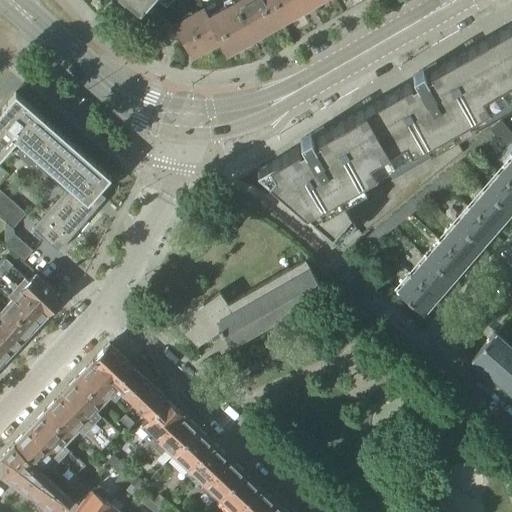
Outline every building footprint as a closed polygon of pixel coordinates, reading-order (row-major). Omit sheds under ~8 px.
[(126,0),(139,10),(138,11),(140,12),(141,11),(150,0),(126,0)] [(267,0),(236,0),(233,2),(253,37),(280,22),(267,0)] [(267,0),(280,22),(306,7),(302,0),(267,0)] [(207,17),(220,40),(227,52),(253,37),(233,2),(215,12),(207,17)] [(207,17),(202,9),(172,26),(151,7),(144,15),(171,38),(179,33),(192,56),(220,40),(207,17)] [(409,83),(389,95),(326,131),(326,130),(325,131),(323,127),(299,140),(302,146),(298,149),(297,147),(296,147),(296,148),(256,171),(288,198),(289,199),(344,247),(463,152),(457,143),(511,112),(511,24),(439,66),(438,67),(435,63),(412,76),(415,82),(411,84),(410,83),(409,83)] [(69,186),(68,187),(51,207),(32,228),(52,246),(57,251),(58,250),(87,217),(105,197),(97,190),(103,184),(110,176),(87,156),(38,112),(15,92),(13,93),(7,101),(0,108),(0,156),(15,139),(52,171),(55,173),(56,174),(57,176),(59,177),(60,178),(61,179),(62,180),(64,181),(65,182),(69,186)] [(471,151),(364,239),(368,247),(478,157),(476,155),(498,137),(504,145),(511,138),(511,136),(499,121),(468,147),(471,151)] [(511,158),(498,175),(511,186),(511,158)] [(511,186),(498,175),(484,191),(509,214),(511,210),(511,186)] [(20,208),(0,189),(0,217),(7,223),(20,208)] [(484,191),(469,208),(495,230),(509,214),(484,191)] [(469,208),(455,225),(480,247),(495,230),(469,208)] [(455,225),(440,242),(465,264),(480,247),(455,225)] [(14,234),(5,244),(24,260),(32,251),(32,250),(14,234)] [(440,242),(425,259),(451,281),(465,264),(440,242)] [(219,291),(196,308),(176,322),(197,344),(209,336),(213,341),(224,335),(230,345),(323,292),(304,259),(227,303),(219,291)] [(425,259),(411,275),(437,297),(451,281),(425,259)] [(0,265),(0,270),(47,314),(62,299),(35,273),(34,274),(28,281),(23,276),(12,266),(8,262),(6,260),(0,265)] [(0,285),(11,297),(5,304),(32,330),(47,314),(0,270),(0,285)] [(437,297),(411,275),(396,292),(422,314),(437,297)] [(0,329),(17,346),(32,330),(5,304),(0,309),(0,329)] [(0,357),(3,360),(17,346),(0,329),(0,357)] [(472,358),(506,387),(511,379),(511,347),(494,331),(471,358),(472,359),(472,358)] [(140,424),(141,425),(166,397),(108,343),(92,360),(133,398),(132,399),(148,415),(140,424)] [(125,408),(132,399),(133,398),(92,360),(76,377),(102,402),(110,393),(125,408)] [(94,410),(102,402),(76,377),(60,394),(108,440),(116,431),(94,410)] [(100,447),(108,440),(60,394),(44,411),(71,436),(79,427),(100,447)] [(135,462),(141,455),(182,412),(166,397),(141,425),(133,433),(141,440),(134,448),(136,451),(130,457),(135,462)] [(63,444),(71,436),(44,411),(28,428),(76,473),(84,464),(63,444)] [(163,463),(172,454),(197,427),(182,412),(141,455),(149,463),(156,456),(163,463)] [(121,420),(128,426),(132,422),(125,415),(121,420)] [(172,454),(193,474),(218,447),(197,427),(172,454)] [(68,482),(76,473),(28,428),(11,446),(37,471),(38,470),(46,463),(68,482)] [(71,511),(77,504),(38,470),(37,471),(11,446),(0,458),(2,476),(49,511),(71,511)] [(218,447),(193,474),(194,475),(199,480),(218,498),(244,471),(218,447)] [(106,469),(110,465),(106,461),(111,456),(105,450),(101,454),(96,460),(106,469)] [(110,465),(122,475),(127,471),(111,456),(106,461),(110,465)] [(122,475),(122,476),(128,480),(134,485),(139,478),(128,470),(127,471),(122,475)] [(218,498),(232,511),(245,511),(265,491),(244,471),(218,498)] [(117,481),(123,487),(128,480),(122,476),(122,475),(117,481)] [(128,480),(123,487),(140,501),(145,494),(134,485),(128,480)] [(83,481),(75,491),(83,497),(91,487),(83,481)] [(103,511),(110,504),(104,500),(108,493),(98,486),(77,511),(103,511)] [(245,511),(287,511),(265,491),(245,511)] [(150,499),(160,507),(163,510),(169,503),(156,493),(150,499)] [(156,511),(160,507),(150,499),(145,495),(139,502),(151,511),(156,511)] [(120,511),(118,511),(123,505),(114,498),(110,504),(103,511),(120,511)]
